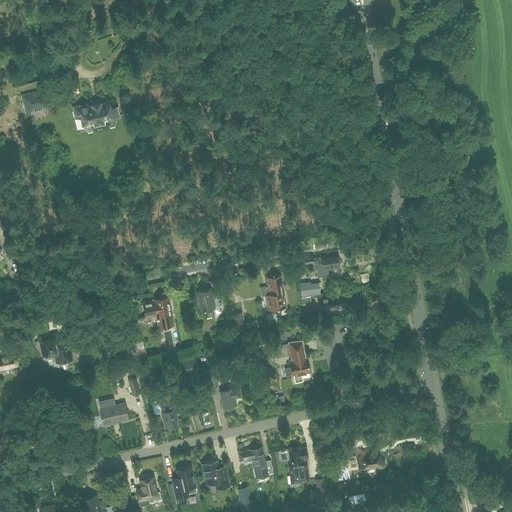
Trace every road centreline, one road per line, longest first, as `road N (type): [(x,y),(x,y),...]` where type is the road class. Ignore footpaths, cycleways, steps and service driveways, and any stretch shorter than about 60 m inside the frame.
road 1 (unclassified): [(422,389),(0,486)]
road 2 (unclassified): [(392,231),(0,305)]
road 3 (secondary): [(403,229),(367,34)]
road 4 (secondary): [(433,387),(403,229)]
road 5 (secondary): [(457,511),(433,387)]
